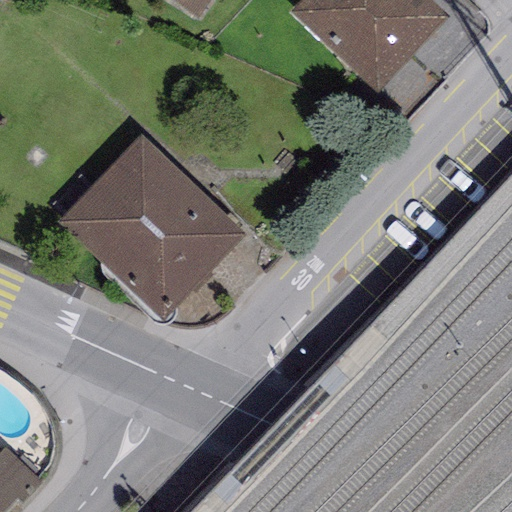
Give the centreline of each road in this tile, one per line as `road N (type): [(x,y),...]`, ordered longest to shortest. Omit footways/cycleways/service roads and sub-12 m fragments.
road 1 (residential): [(216,394),(511,79)]
road 2 (residential): [(478,511),(216,394)]
road 3 (residential): [(216,394),(0,301)]
road 4 (residential): [(101,511),(216,394)]
